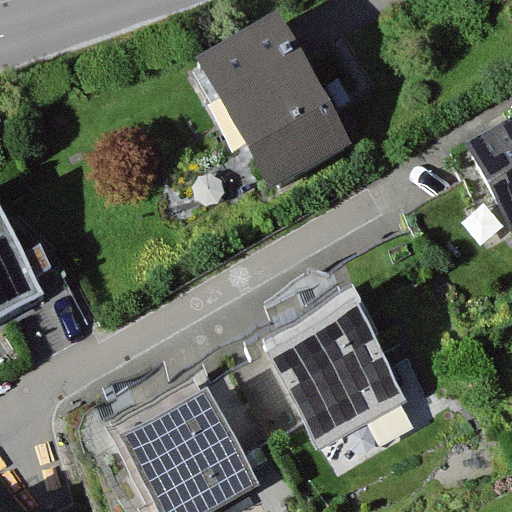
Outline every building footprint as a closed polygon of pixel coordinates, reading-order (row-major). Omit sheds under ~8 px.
[(344,152),(275,31),(210,68),(280,189),(344,152)] [(511,122),(450,157),(496,237),(511,227),(511,122)] [(0,322),(37,302),(0,237),(0,322)] [(421,402),(367,308),(274,361),(327,455),(421,402)] [(216,511),(257,489),(204,395),(110,448),(146,511),(216,511)]
